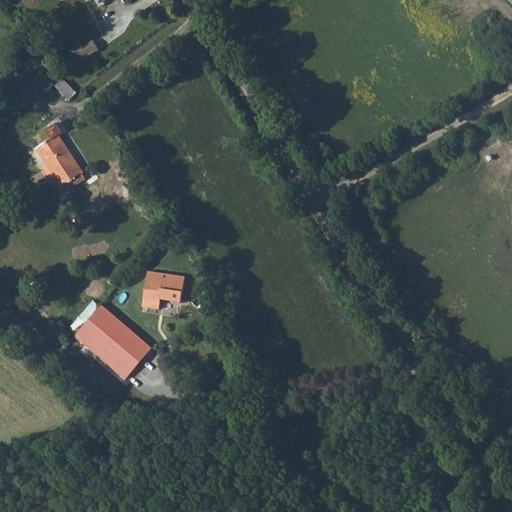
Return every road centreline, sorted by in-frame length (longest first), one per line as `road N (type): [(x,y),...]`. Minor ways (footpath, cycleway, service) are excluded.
road 1 (unclassified): [(193,0),(312,194)]
road 2 (unclassified): [(511,89),(312,194)]
road 3 (unclassified): [(312,194),(417,361)]
road 4 (track): [(261,410),(398,385),(417,361)]
road 5 (unknown): [(198,8),(73,100)]
